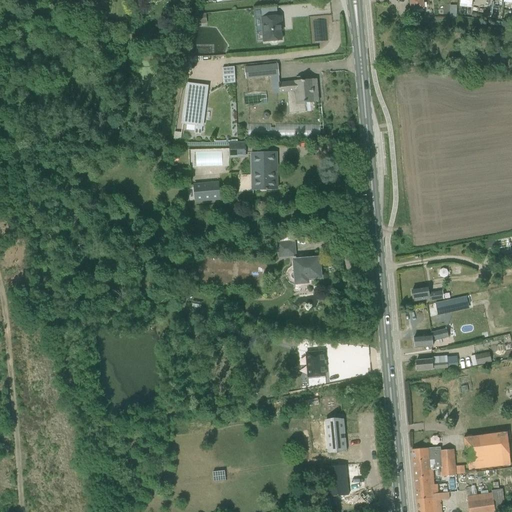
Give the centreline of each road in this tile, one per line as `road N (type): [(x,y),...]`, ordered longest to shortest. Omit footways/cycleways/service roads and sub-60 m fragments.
road 1 (primary): [(400,511),(358,41)]
road 2 (track): [(0,287),(21,511)]
